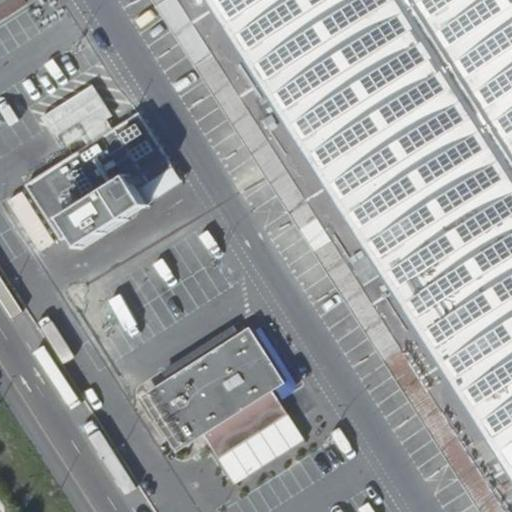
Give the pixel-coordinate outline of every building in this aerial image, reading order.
[(0,0),(0,22),(27,5),(23,0),(0,0)] [(511,511),(511,0),(183,0),(255,112),(249,116),(262,136),(268,132),(369,290),(363,294),(375,313),(381,309),(483,467),(477,471),(489,490),(495,486),(511,511)] [(82,248),(151,203),(142,189),(175,168),(140,114),(27,185),(63,240),(74,234),(82,248)] [(142,189),(151,203),(184,183),(175,168),(142,189)] [(235,329),(165,374),(172,384),(149,398),(180,446),(203,431),(211,444),(280,400),(272,387),(281,382),(251,334),(242,340),(235,329)] [(280,400),(211,444),(236,484),(306,440),(280,400)]
